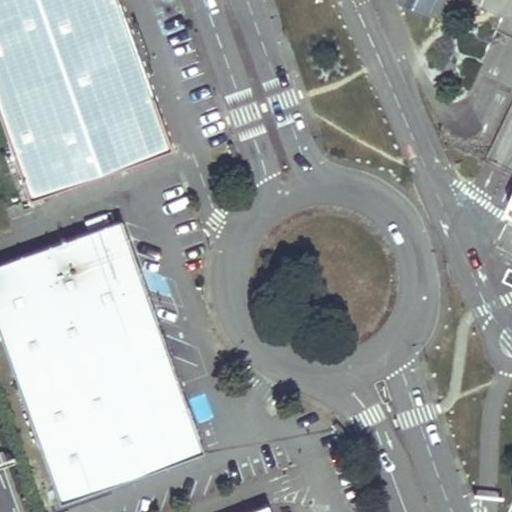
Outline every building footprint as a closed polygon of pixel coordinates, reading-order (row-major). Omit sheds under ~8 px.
[(0,0),(0,113),(30,198),(173,147),(137,49),(119,0),(0,0)] [(397,0),(397,2),(434,21),(444,0),(397,0)] [(0,329),(19,383),(163,332),(121,216),(48,243),(0,260),(0,329)] [(163,332),(19,383),(62,502),(205,450),(204,442),(188,399),(183,385),(163,332)] [(272,511),(268,502),(242,511),(272,511)]
